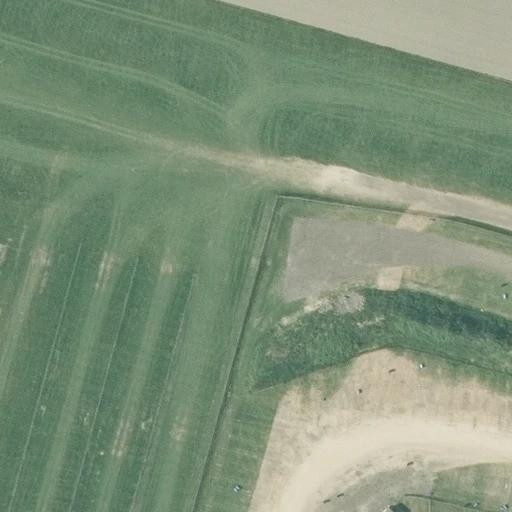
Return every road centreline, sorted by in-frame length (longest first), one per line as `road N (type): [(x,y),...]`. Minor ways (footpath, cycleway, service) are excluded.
road 1 (track): [(306,511),(395,250),(435,206)]
road 2 (track): [(323,194),(511,223)]
